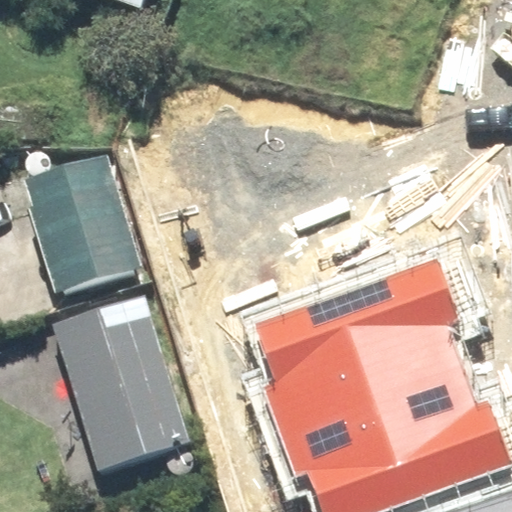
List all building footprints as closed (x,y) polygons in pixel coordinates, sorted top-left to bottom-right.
[(78,0),(148,24),(156,0),(78,0)] [(148,279),(113,165),(30,190),(39,218),(35,219),(62,306),(148,279)] [(266,392),(294,474),(312,468),(326,511),(375,511),(509,467),(488,406),(475,410),(450,336),(465,331),(441,260),(256,322),(278,388),(266,392)] [(151,307),(60,337),(106,480),(197,451),(151,307)] [(511,511),(511,495),(464,511),(511,511)]
